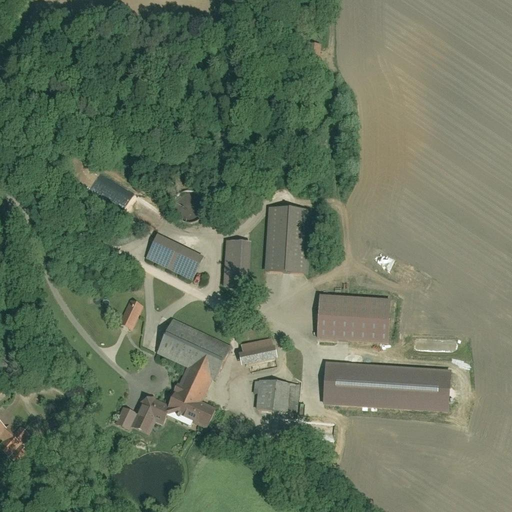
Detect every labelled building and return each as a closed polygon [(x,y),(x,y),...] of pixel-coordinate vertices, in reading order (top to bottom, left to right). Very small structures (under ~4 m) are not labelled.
[(272,213),(273,280),(309,279),(309,213),(272,213)] [(163,234),(149,262),(192,283),(206,255),(163,234)] [(227,245),(226,291),(251,292),(252,246),(227,245)] [(132,304),(121,327),(133,333),(145,310),(132,304)] [(174,401),(175,402),(173,408),(152,398),(147,409),(144,408),(140,417),(125,410),(117,426),(149,440),(157,424),(168,429),(172,420),(209,437),(218,417),(201,410),(214,383),(218,385),(235,348),(175,321),(159,358),(188,370),(174,401)] [(241,351),(246,372),(280,364),(274,343),(241,351)] [(262,385),(261,414),(300,416),(302,387),(262,385)] [(3,454),(20,468),(31,455),(24,449),(32,439),(20,428),(14,435),(0,422),(0,441),(8,448),(3,454)] [(66,432),(54,430),(53,448),(65,449),(66,432)]
